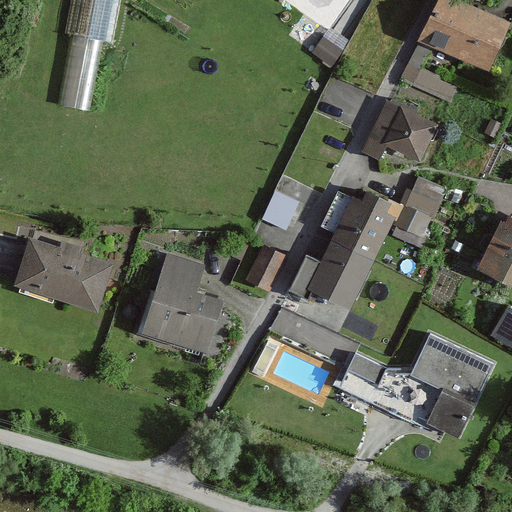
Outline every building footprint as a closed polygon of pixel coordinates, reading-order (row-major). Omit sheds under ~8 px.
[(76,0),(62,104),(100,109),(114,0),(76,0)] [(491,75),(511,29),(511,27),(451,0),(444,0),(424,44),(491,75)] [(410,59),(403,75),(444,93),(451,77),(410,59)] [(422,166),(441,130),(390,103),(363,154),(380,163),(389,148),(422,166)] [(401,210),(359,191),(355,200),(340,193),(322,233),(335,239),(323,267),(309,260),(292,297),(310,306),(314,297),(355,315),(391,237),(418,249),(444,192),(415,179),(401,210)] [(277,189),(264,218),(288,228),(301,199),(277,189)] [(511,221),(508,219),(482,274),(511,288),(511,221)] [(60,253),(32,244),(17,290),(99,317),(115,270),(82,259),(84,253),(63,246),(60,253)] [(285,259),(262,248),(245,284),(268,295),(285,259)] [(207,269),(167,259),(146,340),(211,357),(225,306),(199,299),(207,269)] [(511,313),(509,312),(493,340),(511,350),(511,313)] [(320,399),(338,361),(270,329),(252,367),(320,399)] [(495,370),(433,340),(412,383),(446,399),(433,426),(462,440),(495,370)]
